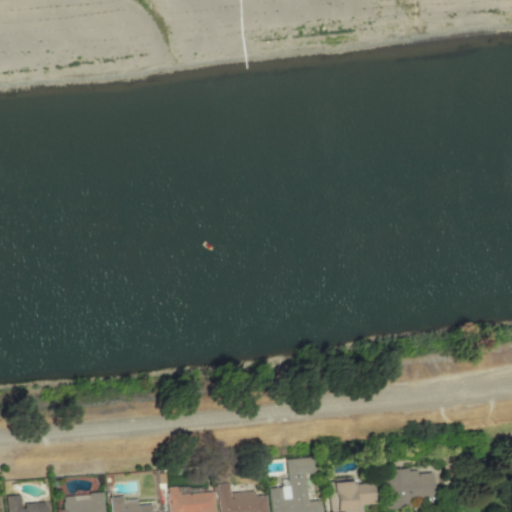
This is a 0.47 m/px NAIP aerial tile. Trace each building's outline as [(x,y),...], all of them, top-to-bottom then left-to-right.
[(266,487),(268,511),(318,511),(318,499),(309,500),(306,458),(284,459),(286,486),(266,487)] [(383,508),(406,507),(405,498),(433,496),(431,468),(381,471),(383,508)] [(359,511),(359,504),(371,504),(370,482),(328,483),(328,511),(359,511)] [(264,511),(263,495),(253,495),(252,491),(228,492),(227,483),(214,483),(215,511),(264,511)] [(212,511),(211,491),(176,493),(176,487),(164,487),(165,511),(212,511)] [(101,511),(101,493),(59,495),(59,511),(101,511)] [(48,511),(48,501),(19,502),(19,494),(4,495),(4,511),(48,511)] [(107,497),(108,511),(149,511),(149,504),(135,505),(135,499),(122,499),(121,496),(107,497)]
